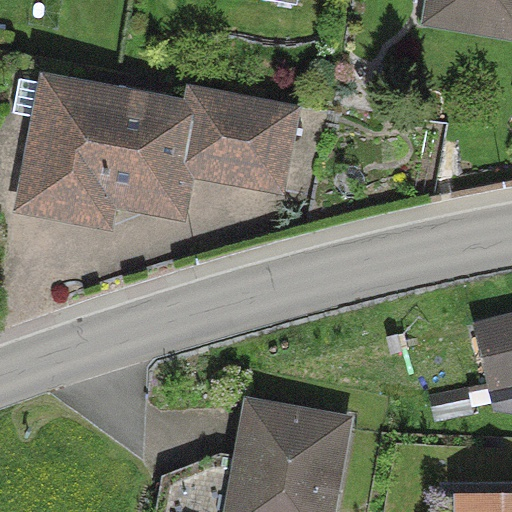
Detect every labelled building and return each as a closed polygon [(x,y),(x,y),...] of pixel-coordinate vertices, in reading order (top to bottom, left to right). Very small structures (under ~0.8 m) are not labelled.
[(304,16),(306,0),(212,0),(212,2),(304,16)] [(511,38),(511,0),(428,0),(425,24),(511,38)] [(274,172),(284,119),(192,102),(189,116),(17,83),(11,117),(38,122),(27,183),(47,212),(99,222),(103,199),(152,209),(176,193),(180,169),(274,172)] [(511,418),(511,326),(474,336),(493,415),(511,418)] [(323,511),(338,429),(247,412),(236,475),(218,472),(154,497),(151,511),(323,511)] [(457,511),(511,511),(511,500),(457,501),(457,511)]
